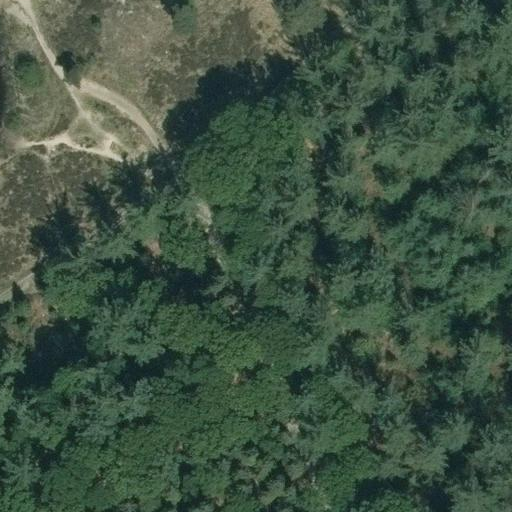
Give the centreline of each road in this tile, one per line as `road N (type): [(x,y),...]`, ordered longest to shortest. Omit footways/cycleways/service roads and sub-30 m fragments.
road 1 (track): [(331,511),(195,181)]
road 2 (track): [(375,0),(195,181)]
road 3 (track): [(195,181),(0,318)]
